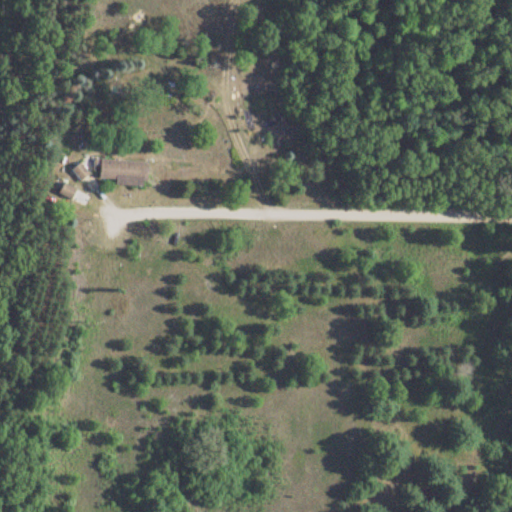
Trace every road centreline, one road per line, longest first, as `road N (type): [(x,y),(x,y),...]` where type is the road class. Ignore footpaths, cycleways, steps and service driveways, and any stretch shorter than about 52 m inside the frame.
road 1 (residential): [(511,192),(103,188)]
road 2 (residential): [(448,190),(456,511)]
